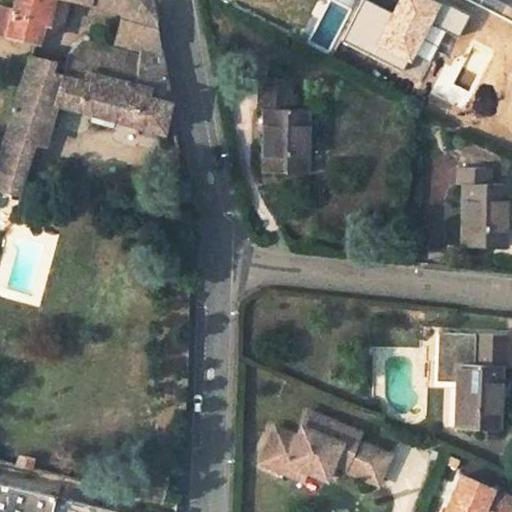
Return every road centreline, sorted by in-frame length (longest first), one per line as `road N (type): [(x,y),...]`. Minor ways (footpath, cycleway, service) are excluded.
road 1 (residential): [(214,263),(511,299)]
road 2 (residential): [(214,263),(205,511)]
road 3 (residential): [(205,156),(174,0)]
